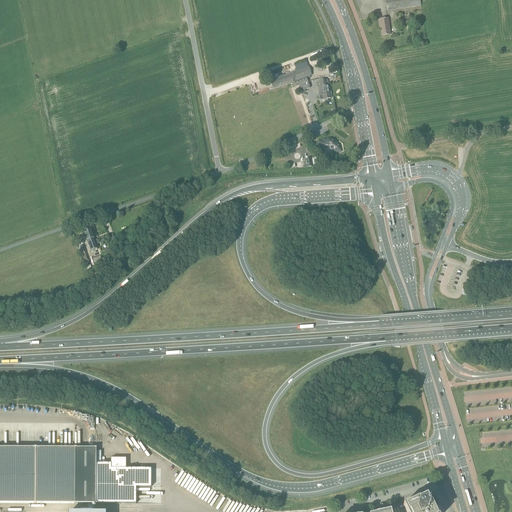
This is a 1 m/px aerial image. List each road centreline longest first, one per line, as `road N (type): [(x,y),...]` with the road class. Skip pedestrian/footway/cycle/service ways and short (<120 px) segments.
road 1 (motorway): [(0,360),(100,380),(247,474),(278,485),(326,484),(446,450)]
road 2 (motorway): [(372,177),(226,197),(87,313),(3,347)]
road 3 (motorway): [(0,360),(385,337)]
road 4 (motorway): [(379,324),(3,347)]
road 5 (motorway): [(443,439),(313,475),(287,471),(271,457),(265,423),(287,382),(324,357),(385,337)]
road 6 (motorway): [(379,324),(280,305),(247,274),(239,246),(242,224),(260,204),(375,189)]
road 7 (primary): [(457,442),(415,305),(391,187)]
road 8 (primary): [(375,189),(443,439)]
road 9 (unclassified): [(0,250),(219,172)]
road 10 (primary): [(326,0),(349,57),(372,177)]
road 11 (primary): [(389,174),(338,0)]
road 12 (unclassified): [(219,172),(185,0)]
road 13 (unclassified): [(219,172),(346,112)]
road 14 (tertiary): [(446,244),(462,202),(454,179),(434,168),(389,174)]
road 15 (motorway): [(511,314),(379,324)]
road 16 (motorway): [(385,337),(511,327)]
